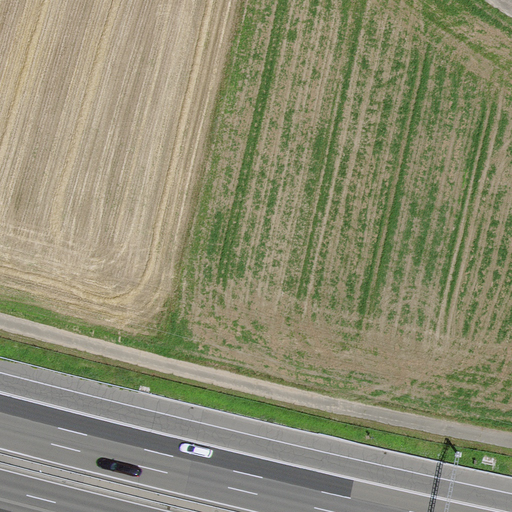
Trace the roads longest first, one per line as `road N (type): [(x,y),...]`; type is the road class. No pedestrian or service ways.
road 1 (track): [(511,440),(0,321)]
road 2 (motorway): [(377,511),(0,420)]
